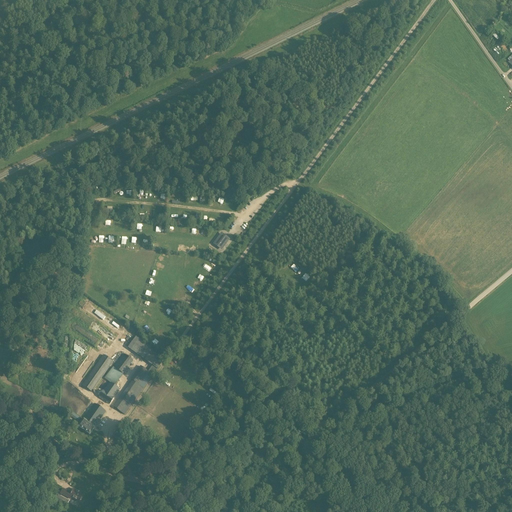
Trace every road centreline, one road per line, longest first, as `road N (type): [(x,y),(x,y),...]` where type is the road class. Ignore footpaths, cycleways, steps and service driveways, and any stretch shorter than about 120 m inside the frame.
road 1 (track): [(181,338),(434,0)]
road 2 (track): [(458,314),(222,511)]
road 3 (track): [(450,2),(313,185),(286,184)]
road 4 (track): [(0,395),(25,404),(58,444),(163,489),(190,511)]
road 5 (track): [(136,480),(107,436),(181,338)]
road 6 (track): [(322,428),(272,377),(181,338)]
road 7 (track): [(244,216),(126,201),(92,205)]
road 8 (track): [(203,242),(101,232),(90,222),(92,205)]
